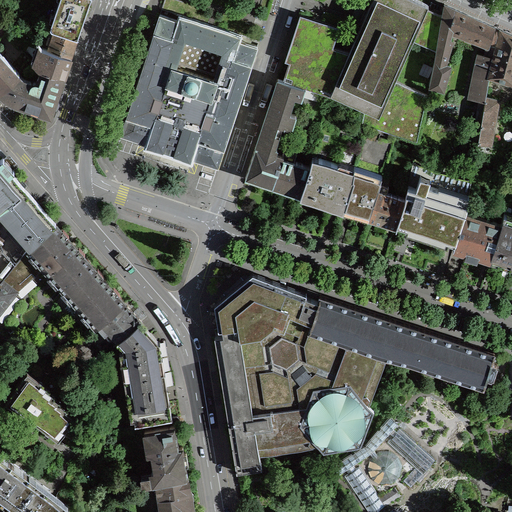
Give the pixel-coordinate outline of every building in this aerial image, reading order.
[(82,23),(89,0),(58,0),(50,26),(52,28),(54,29),(77,37),(82,23)] [(395,80),(410,46),(436,57),(443,15),(439,13),(427,8),(429,4),(418,0),(371,0),(362,23),(349,51),(332,46),(337,27),(301,16),(287,59),(290,60),(283,79),(306,86),(330,95),(331,93),(364,108),(362,123),(396,134),(417,141),(428,94),(395,80)] [(496,48),(501,30),(453,8),(445,4),(443,15),(436,57),(430,85),(443,89),(443,90),(444,89),(444,88),(450,66),(451,65),(451,64),(450,65),(445,63),(452,39),(449,38),(451,30),(496,48)] [(239,40),(241,34),(206,23),(179,14),(177,20),(160,14),(121,134),(130,137),(146,142),(145,145),(168,153),(191,161),(192,160),(193,157),(201,160),(218,166),(257,46),(239,40)] [(48,48),(71,56),(73,50),(77,37),(54,29),(52,35),(49,33),(46,42),(50,43),(48,48)] [(511,34),(501,30),(496,48),(493,58),(488,81),(490,81),(511,88),(511,34)] [(66,70),(71,56),(48,48),(41,46),(38,43),(36,49),(28,46),(26,50),(32,57),(33,54),(37,56),(34,63),(38,67),(41,68),(64,76),(66,70)] [(0,92),(17,77),(20,74),(0,52),(0,92)] [(488,81),(493,58),(478,55),(468,100),(485,104),(486,98),(490,81),(488,81)] [(51,115),(64,76),(41,68),(36,81),(35,81),(34,81),(32,82),(31,84),(21,80),(17,77),(0,92),(7,98),(24,105),(51,115)] [(283,79),(278,77),(252,157),(245,178),(251,179),(272,186),(282,154),(275,152),(284,126),(292,128),(297,114),(289,112),(294,96),(302,99),(306,86),(283,79)] [(495,133),(500,101),(486,98),(485,104),(478,146),(492,149),(495,133)] [(377,188),(382,175),(383,175),(396,134),(362,123),(361,123),(354,169),(353,177),(354,178),(343,210),(349,211),(368,218),(377,188)] [(282,154),(272,186),(277,188),(300,195),(311,164),(308,163),(308,165),(303,164),(303,163),(296,161),(295,161),(294,161),(297,151),(287,148),(287,150),(284,149),(282,154)] [(14,170),(14,169),(3,157),(0,159),(0,158),(0,208),(31,243),(55,222),(55,221),(12,172),(14,170)] [(300,195),(300,196),(307,198),(343,210),(354,178),(353,177),(354,169),(319,157),(317,161),(312,159),(311,164),(300,195)] [(465,211),(467,207),(471,180),(413,161),(405,197),(404,198),(396,223),(407,226),(406,230),(409,231),(447,243),(448,240),(455,242),(465,211)] [(377,188),(368,218),(375,220),(395,226),(396,223),(404,198),(405,197),(377,188)] [(490,257),(502,223),(465,211),(455,242),(454,246),(460,247),(466,249),(464,257),(476,261),(478,253),(490,257)] [(500,260),(511,264),(511,262),(511,213),(505,211),(502,223),(490,257),(500,260)] [(42,265),(96,326),(98,325),(124,302),(124,301),(118,294),(120,292),(114,285),(112,287),(102,275),(104,274),(98,267),(96,269),(83,254),(85,253),(79,246),(77,248),(71,241),(67,236),(69,234),(63,228),(61,230),(55,222),(31,243),(30,244),(31,245),(23,256),(21,253),(15,258),(18,262),(3,281),(14,289),(30,276),(33,279),(39,274),(36,271),(42,265)] [(386,357),(382,356),(383,352),(413,362),(412,362),(414,363),(414,362),(447,373),(447,374),(449,374),(449,373),(482,384),(482,385),(483,386),(486,378),(490,379),(491,377),(493,377),(498,363),(495,362),(496,360),(492,359),(495,350),(493,350),(493,351),(460,340),(460,339),(458,339),(458,340),(425,329),(425,328),(424,327),(423,328),(390,317),(391,317),(389,316),(389,317),(356,306),(356,305),(354,305),(354,306),(321,295),(321,294),(313,291),(307,289),(306,291),(253,271),(236,285),(214,303),(218,328),(222,327),(223,334),(214,336),(229,423),(236,471),(262,467),(259,452),(300,446),(303,462),(308,461),(306,445),(319,443),(324,449),(361,443),(374,407),(369,401),(386,357)] [(3,281),(0,285),(0,311),(16,292),(16,291),(14,289),(3,281)] [(109,330),(118,340),(140,320),(141,320),(124,302),(98,325),(105,333),(109,330)] [(140,320),(118,340),(117,341),(123,347),(135,423),(152,420),(172,417),(165,377),(159,341),(158,341),(150,331),(140,320)] [(497,341),(504,343),(507,335),(499,333),(497,341)] [(34,422),(58,440),(66,430),(72,435),(76,429),(67,422),(70,417),(74,420),(76,417),(49,387),(40,379),(27,370),(16,386),(17,386),(6,401),(34,422)] [(151,473),(152,482),(153,482),(188,476),(186,464),(188,463),(186,451),(184,451),(183,445),(178,446),(175,424),(179,424),(178,415),(172,417),(152,420),(153,427),(144,429),(148,452),(152,451),(154,462),(153,462),(154,468),(151,473)] [(394,420),(391,416),(381,427),(392,437),(389,441),(416,465),(420,470),(423,473),(429,466),(434,460),(399,429),(396,433),(392,429),(398,423),(394,420)] [(34,422),(7,458),(67,502),(67,503),(83,472),(86,473),(87,471),(84,469),(88,462),(58,440),(34,422)] [(345,475),(358,495),(372,486),(359,466),(355,469),(352,465),(370,453),(373,456),(376,453),(373,450),(388,434),(381,427),(366,444),(334,465),(339,473),(347,468),(349,472),(345,475)] [(376,453),(373,456),(370,458),(368,468),(372,478),(381,484),(392,483),(395,480),(396,480),(400,476),(402,466),(398,456),(397,455),(390,451),(389,450),(388,450),(379,451),(376,453)] [(0,452),(0,499),(17,511),(62,511),(67,502),(7,458),(0,452)] [(410,488),(423,473),(420,470),(416,465),(402,481),(410,488)] [(190,491),(188,477),(153,482),(154,490),(158,493),(159,493),(162,510),(158,511),(193,511),(192,502),(194,498),(193,494),(190,491)] [(372,486),(358,495),(369,511),(374,511),(375,511),(378,510),(385,505),(380,497),(372,486)] [(395,487),(380,497),(385,505),(400,495),(395,487)] [(289,503),(276,505),(276,511),(280,511),(290,511),(289,507),(289,503)]
